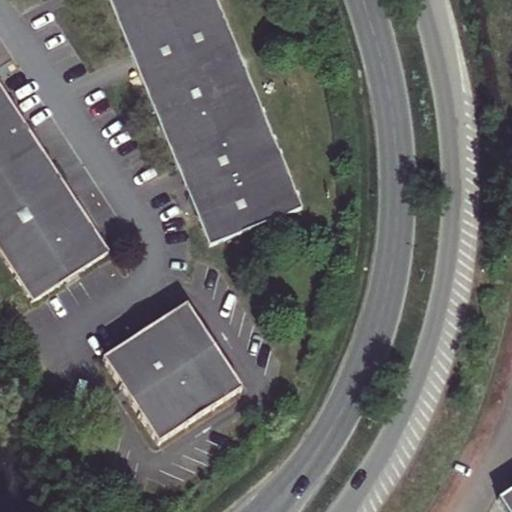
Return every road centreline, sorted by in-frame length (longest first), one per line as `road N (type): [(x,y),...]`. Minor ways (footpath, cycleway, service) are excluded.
road 1 (primary): [(364,0),(393,116),(398,194),(388,286),(337,418),(265,511)]
road 2 (primary): [(344,511),(413,387),(447,254),(452,157),(420,0)]
